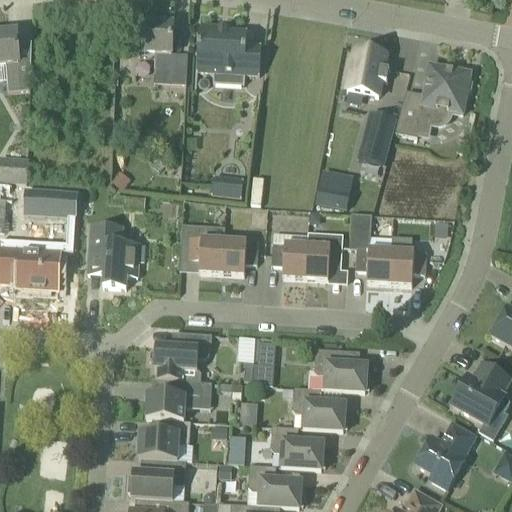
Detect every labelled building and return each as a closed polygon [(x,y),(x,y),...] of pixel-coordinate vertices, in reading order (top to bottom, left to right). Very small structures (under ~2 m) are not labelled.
[(170,65),(170,58),(173,28),(140,27),(137,57),(154,58),(156,58),(155,68),(170,69),(168,90),(185,90),(187,66),(170,65)] [(245,79),(259,80),(261,50),(246,49),(247,37),(230,36),(230,31),(199,30),(197,77),(213,78),(212,88),(244,90),(245,79)] [(30,66),(19,67),(17,36),(0,36),(0,70),(6,70),(8,97),(30,96),(30,66)] [(388,77),(382,76),(385,62),(353,57),(346,99),(378,104),(380,89),(386,90),(388,77)] [(444,128),(446,127),(447,125),(449,124),(450,122),(450,120),(451,117),(463,119),(467,96),(470,94),(471,88),(469,85),(470,78),(439,72),(430,70),(429,74),(425,94),(424,100),(406,96),(395,138),(397,139),(417,143),(417,142),(419,134),(428,136),(430,129),(432,129),(434,130),(436,130),(438,130),(440,130),(442,129),(444,128)] [(359,167),(382,172),(393,127),(370,121),(359,167)] [(28,164),(0,162),(0,188),(26,190),(28,164)] [(119,176),(109,188),(119,197),(130,185),(119,176)] [(241,203),(244,185),(213,181),(211,200),(241,203)] [(318,210),(347,216),(350,200),(321,195),(318,210)] [(366,289),(389,291),(392,244),(370,242),(372,221),(352,220),(350,254),(356,254),(355,277),(367,278),(366,289)] [(123,231),(91,229),(87,280),(103,281),(103,293),(126,295),(127,282),(137,283),(138,268),(144,268),(145,251),(139,251),(140,249),(122,248),(123,231)] [(199,267),(199,279),(221,280),(224,245),(225,233),(183,230),(182,245),(190,245),(188,267),(199,267)] [(58,296),(61,257),(30,255),(30,247),(15,246),(10,240),(4,239),(3,251),(0,250),(0,288),(15,290),(15,294),(58,296)] [(307,251),(305,285),(328,287),(329,276),(341,276),(342,253),(342,241),(308,239),(307,251)] [(392,244),(389,291),(412,292),(412,281),(424,282),(426,259),(414,258),(414,257),(411,257),(412,244),(392,243),(392,244)] [(224,245),(221,280),(244,282),(245,270),(257,271),(258,248),(246,247),(224,245)] [(273,249),(271,272),(283,273),(282,284),(305,285),(307,251),(285,249),(285,250),(273,249)] [(511,313),(507,311),(490,340),(511,352),(511,313)] [(211,355),(212,341),(171,338),(170,351),(155,350),(155,357),(152,357),(151,357),(150,358),(150,359),(149,362),(149,364),(149,365),(150,367),(151,368),(152,368),(154,368),(154,374),(158,375),(157,385),(172,386),(200,388),(201,378),(197,375),(198,364),(205,364),(208,361),(209,355),(211,355)] [(239,343),(237,366),(242,366),(253,367),(255,344),(239,343)] [(276,349),(260,348),(258,370),(274,371),(276,349)] [(341,369),(342,356),(315,355),(314,377),(309,377),(308,394),(320,395),(325,395),(341,396),(365,398),(365,395),(368,395),(369,383),(366,383),(366,371),(359,371),(351,370),(341,369)] [(502,399),(511,384),(481,368),(473,383),(468,380),(451,410),(488,431),(496,417),(501,419),(504,418),(509,408),(508,404),(504,402),(505,402),(505,401),(502,399)] [(253,371),(246,371),(244,386),(251,387),(253,371)] [(147,399),(145,425),(152,425),(183,427),(184,413),(192,414),(193,408),(210,409),(211,388),(200,388),(172,386),(171,400),(147,399)] [(221,389),(221,397),(233,397),(233,390),(221,389)] [(344,410),(319,408),(320,395),(294,394),(292,416),(296,420),(304,421),(303,434),(343,437),(343,434),(346,434),(347,422),(344,421),(344,410)] [(138,464),(157,465),(177,467),(178,450),(189,451),(190,427),(183,427),(152,425),(151,437),(140,436),(138,464)] [(416,471),(433,481),(430,486),(447,495),(466,461),(465,460),(475,442),(452,429),(442,447),(433,442),(416,471)] [(212,431),(211,443),(227,444),(228,432),(212,431)] [(323,449),(297,447),(298,434),(272,432),(270,454),(274,459),(282,459),(281,473),(321,475),(321,473),(325,473),(325,460),(322,460),(323,449)] [(511,487),(511,462),(505,458),(494,477),(511,487)] [(184,491),(185,467),(177,467),(157,465),(156,478),(141,478),(132,477),(132,482),(129,482),(128,498),(131,499),(130,504),(135,505),(135,504),(173,506),(174,491),(184,491)] [(231,484),(231,470),(220,470),(219,483),(231,484)] [(301,487),(275,486),(276,473),(249,471),(248,493),(252,498),(260,498),(259,511),(264,511),(299,511),(303,511),(303,499),(300,499),(301,487)] [(440,511),(441,511),(415,495),(405,511),(440,511)]
